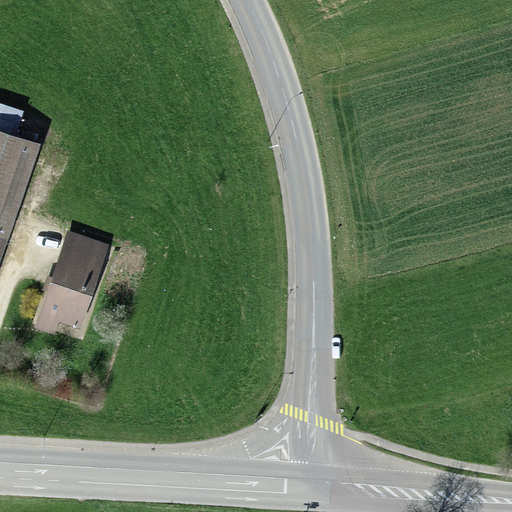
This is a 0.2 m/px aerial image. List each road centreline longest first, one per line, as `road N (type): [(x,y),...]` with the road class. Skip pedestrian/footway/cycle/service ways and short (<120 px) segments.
road 1 (secondary): [(244,0),(288,106),(311,241),(305,485)]
road 2 (primary): [(0,465),(305,485)]
road 3 (primary): [(305,485),(511,499)]
